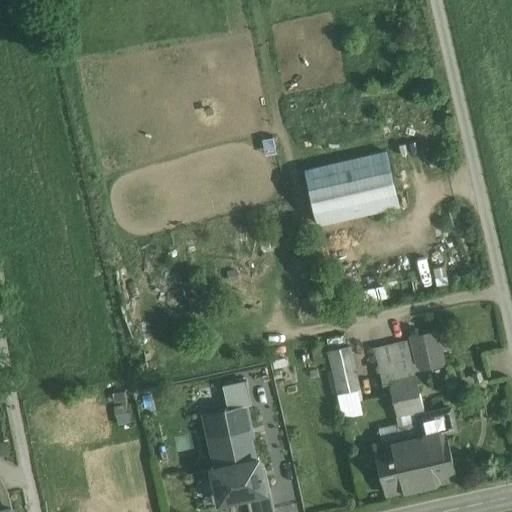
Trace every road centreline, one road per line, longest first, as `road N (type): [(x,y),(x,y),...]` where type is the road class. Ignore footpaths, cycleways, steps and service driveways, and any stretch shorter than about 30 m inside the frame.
road 1 (residential): [(511,333),(435,0)]
road 2 (residential): [(36,511),(0,340)]
